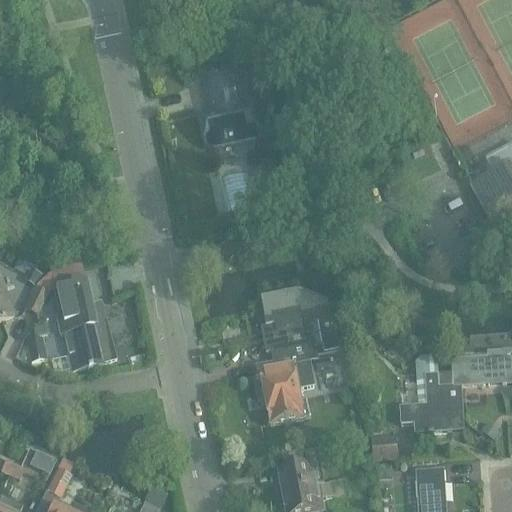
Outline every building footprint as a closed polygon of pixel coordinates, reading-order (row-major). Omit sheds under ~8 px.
[(247,85),(261,82),(257,67),(244,71),(247,85)] [(210,111),(200,113),(208,152),(256,142),(249,109),(248,104),(239,107),(233,79),(205,85),(210,111)] [(231,171),(238,162),(226,153),(219,161),(231,171)] [(511,165),(470,188),(494,229),(507,222),(511,231),(511,165)] [(265,210),(276,208),(272,177),(260,179),(265,210)] [(97,328),(87,279),(50,287),(57,316),(54,316),(58,338),(64,337),(68,357),(66,358),(70,376),(102,368),(94,329),(97,328)] [(0,324),(13,320),(0,283),(0,324)] [(37,318),(48,296),(35,289),(23,312),(37,318)] [(343,337),(338,311),(327,313),(326,307),(301,296),(285,299),(285,298),(277,300),(265,303),(269,324),(266,325),(270,343),(264,344),(267,357),(279,355),(292,353),(294,364),(344,355),(340,337),(343,337)] [(34,363),(49,360),(46,339),(31,342),(34,363)] [(302,406),(294,364),(292,353),(279,355),(281,367),(258,371),(261,384),(262,384),(271,430),(306,424),(306,422),(309,422),(306,406),(302,406)] [(511,388),(511,353),(487,355),(487,362),(452,364),(452,376),(453,391),(462,392),(485,391),(484,389),(503,387),(503,389),(511,388)] [(355,378),(352,358),(342,359),(346,380),(355,378)] [(425,378),(438,377),(437,358),(419,359),(415,363),(418,410),(427,410),(425,378)] [(465,436),(462,392),(453,391),(452,376),(438,377),(425,378),(427,410),(418,410),(400,411),(401,428),(415,428),(415,438),(465,436)] [(397,465),(396,441),(373,443),(374,466),(397,465)] [(345,498),(341,483),(324,486),(318,455),(305,457),(307,465),(293,468),(294,473),(280,476),(286,511),(322,511),(321,502),(333,499),(333,501),(345,498)] [(0,474),(9,479),(14,468),(5,464),(0,474)] [(61,466),(57,474),(67,479),(71,470),(61,466)] [(18,484),(24,472),(14,468),(9,479),(18,484)] [(378,483),(392,482),(390,470),(376,471),(378,483)] [(446,511),(444,473),(416,475),(417,511),(446,511)] [(59,501),(70,480),(67,479),(57,474),(47,495),(59,501)] [(20,511),(21,511),(0,501),(0,511),(20,511)]
